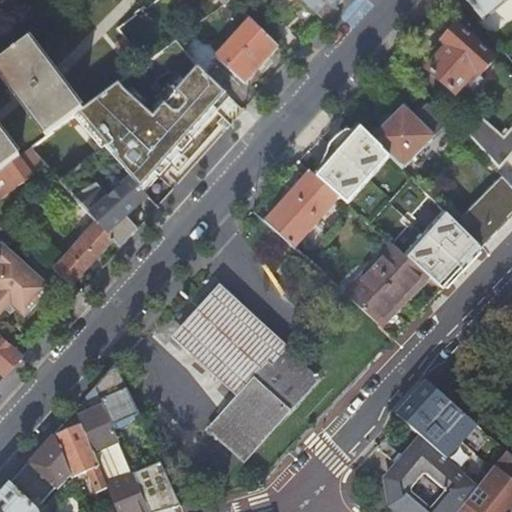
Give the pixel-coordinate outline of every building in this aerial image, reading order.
[(303,0),(302,1),(316,15),(318,13),(327,3),(334,10),(343,0),(303,0)] [(465,0),(482,21),(507,0),(465,0)] [(325,21),(334,10),(327,3),(318,13),(325,21)] [(262,32),(251,20),(216,61),(245,85),(278,48),(262,32)] [(480,77),(494,60),(457,27),(442,43),(446,48),(427,72),(455,96),(464,86),(467,89),(479,75),(480,77)] [(83,111),(30,41),(0,62),(0,77),(47,138),(83,111)] [(176,41),(143,66),(111,90),(140,123),(148,117),(164,130),(169,134),(194,107),(179,94),(200,71),(176,41)] [(243,113),(200,71),(179,94),(194,107),(223,134),(243,113)] [(486,82),(480,77),(479,75),(467,89),(475,95),(486,82)] [(97,100),(83,111),(47,138),(30,151),(35,156),(56,141),(81,169),(85,165),(106,150),(114,144),(127,134),(97,100)] [(382,151),(402,171),(446,127),(426,107),(425,108),(421,103),(409,114),(403,109),(371,140),(382,151)] [(458,129),(497,171),(511,155),(511,127),(501,139),(473,113),(458,129)] [(382,151),(371,140),(358,127),(322,166),(348,189),(382,151)] [(169,134),(164,130),(140,160),(145,164),(169,134)] [(0,172),(20,158),(0,131),(0,172)] [(187,175),(201,160),(169,134),(145,164),(140,160),(134,167),(128,175),(131,179),(140,190),(155,172),(175,188),(187,175)] [(56,141),(35,156),(45,167),(60,184),(81,169),(56,141)] [(134,167),(114,144),(106,150),(126,173),(128,175),(134,167)] [(72,197),(60,184),(45,167),(37,174),(64,203),(72,197)] [(511,167),(503,177),(506,182),(511,188),(511,167)] [(410,180),(424,194),(436,182),(422,168),(410,180)] [(294,250),(339,199),(310,173),(265,223),(294,250)] [(140,190),(131,179),(110,198),(103,191),(97,185),(73,198),(92,220),(113,242),(120,250),(138,230),(127,217),(148,198),(140,190)] [(480,250),(511,217),(511,188),(506,182),(460,230),(480,250)] [(442,291),(480,250),(460,230),(429,199),(415,214),(418,217),(410,225),(391,245),(427,278),(442,291)] [(418,217),(415,214),(406,223),(410,225),(418,217)] [(73,287),(113,242),(92,220),(88,224),(92,227),(55,270),(73,287)] [(52,281),(3,236),(0,239),(0,311),(9,302),(21,314),(52,281)] [(393,343),(400,335),(408,327),(393,313),(427,278),(391,245),(344,296),(393,343)] [(281,354),(285,357),(290,352),(219,288),(170,341),(238,403),(281,354)] [(314,383),(285,357),(281,354),(238,403),(211,433),(243,462),(314,383)] [(147,511),(164,511),(180,508),(179,505),(173,491),(155,452),(131,463),(131,455),(120,432),(141,423),(115,368),(107,377),(96,389),(104,407),(103,408),(147,511)] [(433,389),(427,383),(417,395),(433,410),(422,422),(406,407),(397,417),(433,448),(479,488),(506,453),(433,389)] [(117,511),(147,511),(103,408),(104,407),(96,389),(90,396),(86,400),(93,411),(79,418),(83,427),(109,489),(117,511)] [(97,495),(109,489),(83,427),(55,437),(71,477),(72,481),(89,473),(94,485),(93,485),(97,495)] [(71,477),(55,437),(54,436),(32,461),(28,465),(55,490),(57,492),(71,477)] [(385,479),(391,507),(396,511),(458,511),(479,488),(422,441),(420,440),(405,457),(404,458),(397,466),(385,479)] [(511,466),(511,458),(506,453),(479,488),(459,511),(511,511),(511,483),(504,477),(511,466)] [(394,462),(397,466),(404,458),(400,455),(394,462)] [(55,490),(28,465),(10,485),(24,500),(29,495),(36,502),(41,507),(55,490)] [(0,511),(35,511),(30,507),(24,500),(10,485),(0,496),(0,511)] [(173,491),(179,505),(190,501),(185,486),(173,491)] [(36,502),(29,495),(24,500),(30,507),(36,502)] [(84,511),(102,511),(97,500),(81,502),(84,511)]
